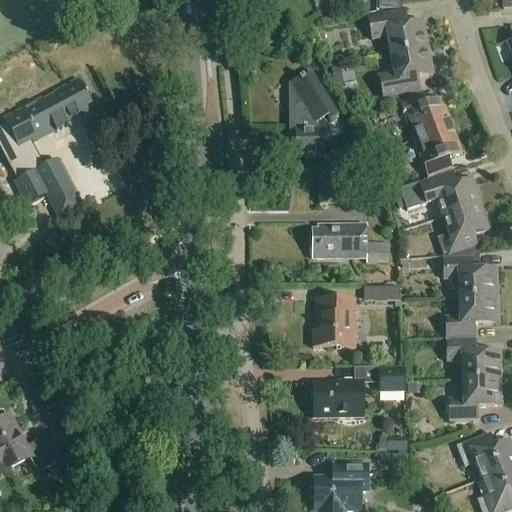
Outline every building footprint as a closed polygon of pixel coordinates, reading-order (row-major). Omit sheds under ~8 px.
[(401,0),(378,0),(378,11),(400,14),(401,0)] [(511,0),(502,0),(502,11),(511,12),(511,0)] [(367,9),(360,10),(361,17),(368,16),(367,9)] [(387,58),(426,50),(421,24),(405,27),(403,13),(366,20),(370,43),(384,40),(387,58)] [(280,25),(268,33),(276,46),(288,38),(280,25)] [(426,50),(387,58),(391,76),(377,79),(383,105),(396,102),(422,95),(416,64),(428,62),(426,50)] [(294,146),(294,160),(322,160),(322,131),(317,125),(327,120),(330,125),(338,119),(309,68),(300,73),(300,75),(290,81),(289,109),(290,131),(292,131),(292,146),(294,146)] [(43,168),(31,146),(55,134),(54,131),(64,126),(65,128),(89,115),(86,109),(91,106),(78,82),(53,95),(54,97),(43,103),(42,101),(2,122),(4,125),(0,127),(0,145),(5,155),(17,149),(19,153),(20,152),(31,173),(12,183),(26,209),(47,198),(59,222),(82,210),(55,161),(43,168)] [(422,95),(396,102),(405,128),(409,127),(415,143),(450,128),(440,101),(426,106),(422,95)] [(450,128),(415,143),(421,158),(417,158),(426,183),(450,174),(452,173),(446,161),(461,155),(450,128)] [(341,155),(341,167),(369,167),(369,155),(341,155)] [(318,208),(341,208),(341,167),(317,168),(318,208)] [(405,214),(424,208),(435,204),(441,220),(478,207),(470,182),(455,187),(450,174),(426,183),(417,186),(398,193),(405,214)] [(441,260),(477,254),(471,237),(486,233),(478,207),(441,220),(447,237),(435,242),(441,260)] [(365,267),(376,267),(387,267),(387,246),(365,246),(365,228),(316,228),(316,233),(311,233),(311,262),(364,262),(365,267)] [(457,300),(495,299),(494,272),(477,272),(477,254),(441,260),(442,281),(457,281),(457,300)] [(399,290),(363,290),(363,304),(394,304),(394,310),(399,310),(399,290)] [(445,340),(474,340),(473,327),(496,326),(495,299),(457,300),(458,319),(444,320),(445,340)] [(310,352),(352,351),(352,303),(313,303),(313,320),(317,320),(317,334),(310,334),(310,352)] [(461,383),(498,381),(497,354),(474,355),(474,340),(445,340),(446,364),(460,363),(461,383)] [(405,370),(378,370),(378,395),(395,395),(395,403),(402,403),(402,395),(405,395),(405,370)] [(498,381),(461,383),(462,401),(448,402),(448,424),(477,423),(476,409),(499,408),(498,381)] [(311,421),(360,421),(360,382),(333,382),(333,386),(311,386),(311,421)] [(407,387),(406,396),(420,396),(421,387),(407,387)] [(8,420),(0,424),(0,472),(1,474),(29,459),(38,475),(61,462),(51,436),(24,450),(8,420)] [(473,465),(480,483),(511,470),(511,454),(508,443),(493,449),(488,436),(455,448),(463,469),(473,465)] [(386,440),(386,453),(408,453),(407,439),(386,440)] [(388,456),(376,457),(376,464),(381,470),(389,469),(388,456)] [(311,511),(358,511),(359,495),(366,496),(366,468),(336,468),(336,480),(312,480),(311,511)] [(511,511),(511,470),(480,483),(486,498),(475,502),(479,511),(511,511)] [(77,511),(76,497),(60,498),(61,511),(77,511)]
